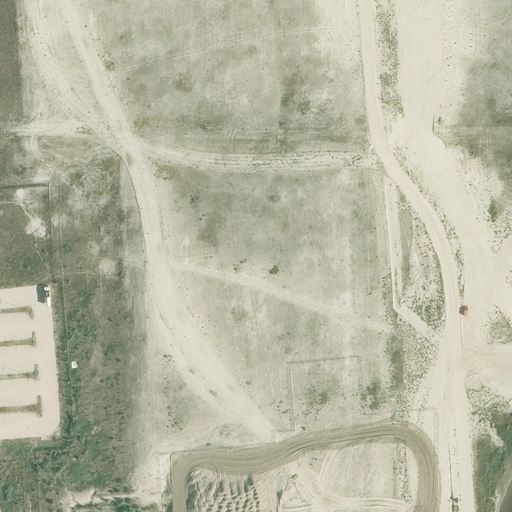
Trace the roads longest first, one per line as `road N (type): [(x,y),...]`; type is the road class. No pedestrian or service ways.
road 1 (tertiary): [(371,511),(337,0)]
road 2 (tertiary): [(292,0),(322,511)]
